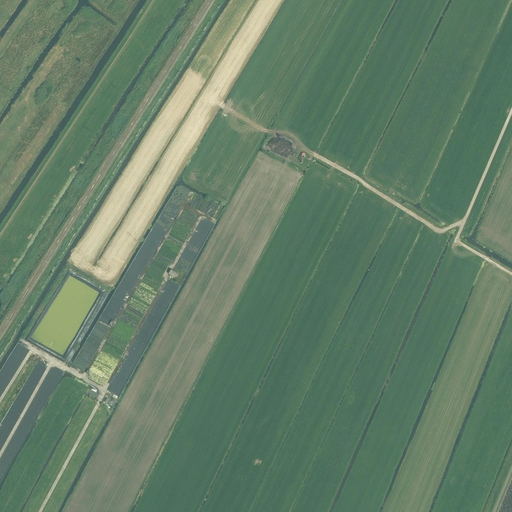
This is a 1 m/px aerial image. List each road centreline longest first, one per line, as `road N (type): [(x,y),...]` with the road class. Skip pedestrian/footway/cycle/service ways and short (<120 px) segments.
road 1 (track): [(301,148),(439,231),(464,220),(511,110)]
road 2 (track): [(0,400),(32,348),(104,392)]
road 3 (track): [(40,511),(104,392)]
